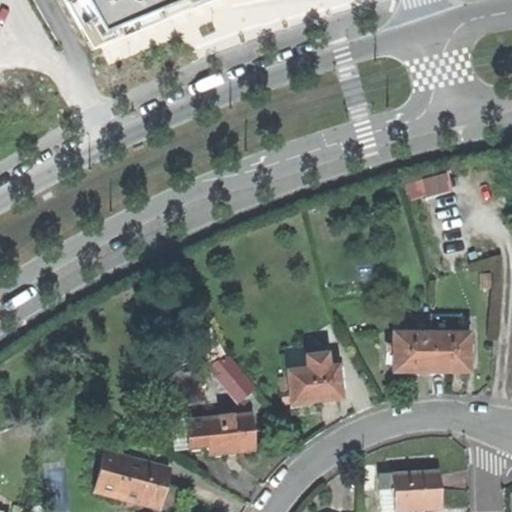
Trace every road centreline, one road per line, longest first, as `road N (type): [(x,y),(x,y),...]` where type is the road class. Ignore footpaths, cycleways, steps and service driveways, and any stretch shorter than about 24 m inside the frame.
road 1 (secondary): [(0,296),(220,180),(448,111),(511,100)]
road 2 (secondary): [(511,12),(342,54),(190,103),(121,136)]
road 3 (residential): [(495,426),(438,415),(369,429),(314,461),(269,511)]
road 4 (residential): [(121,136),(45,0)]
road 5 (secondary): [(121,136),(0,193)]
